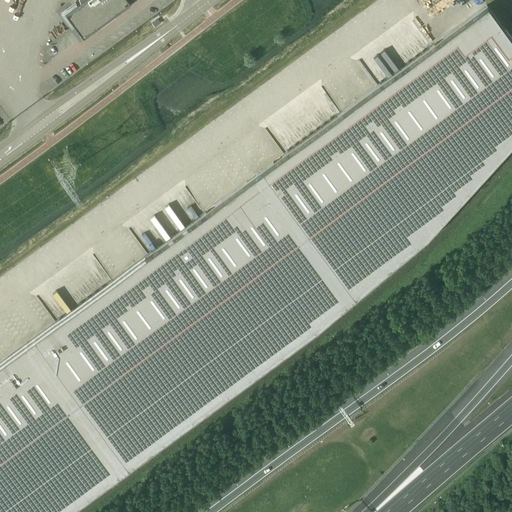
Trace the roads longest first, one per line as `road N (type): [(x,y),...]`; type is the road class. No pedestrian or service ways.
road 1 (motorway): [(511,283),(213,511)]
road 2 (tertiary): [(0,154),(203,4)]
road 3 (motorway): [(511,361),(377,511)]
road 4 (motorway): [(511,407),(389,511)]
